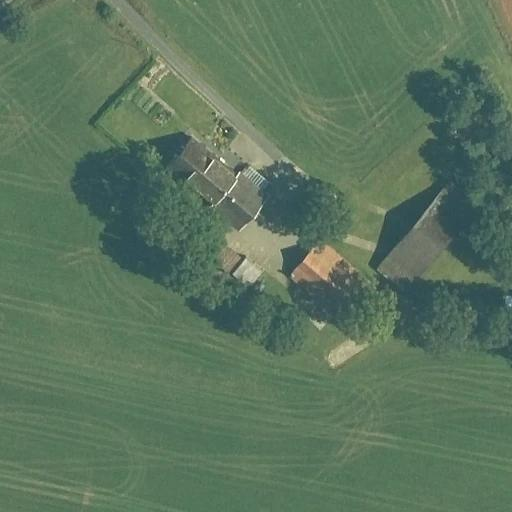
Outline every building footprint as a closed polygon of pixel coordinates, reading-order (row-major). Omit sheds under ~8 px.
[(142,99),(127,118),(156,141),(171,122),(142,99)] [(194,130),(162,169),(235,229),(267,191),(194,130)] [(449,183),(387,258),(416,281),(478,206),(449,183)] [(226,247),(209,270),(242,295),(260,272),(226,247)] [(322,249),(294,284),(341,322),(370,286),(322,249)]
